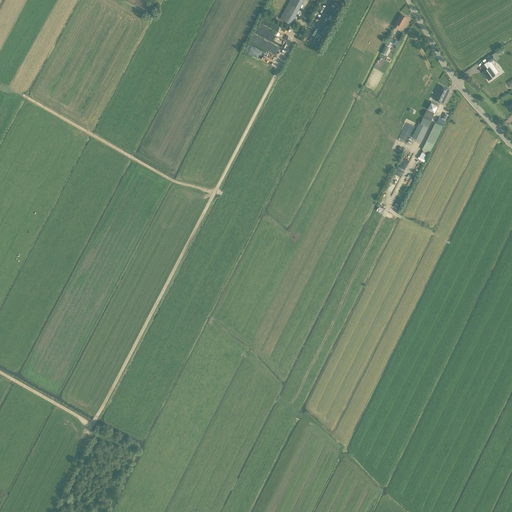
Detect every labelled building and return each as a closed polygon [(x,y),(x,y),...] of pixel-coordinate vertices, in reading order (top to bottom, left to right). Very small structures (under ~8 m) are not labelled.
[(290,0),(280,18),(291,24),(303,0),(290,0)] [(396,22),(394,25),(398,28),(400,24),(403,26),(407,17),(401,13),(396,22)] [(388,55),(394,44),(391,43),(386,54),(388,55)] [(487,58),(490,62),(494,58),(496,60),(499,58),(495,52),(487,58)] [(488,80),(496,75),(487,62),(482,66),(485,70),(482,72),(488,80)] [(443,103),(450,89),(440,84),(433,98),(443,103)] [(431,101),(428,108),(435,111),(438,104),(431,101)] [(431,120),(434,113),(426,110),(413,138),(421,141),(427,128),(431,120)] [(443,125),(446,120),(440,117),(437,122),(443,125)] [(398,165),(388,190),(394,192),(405,167),(398,165)]
